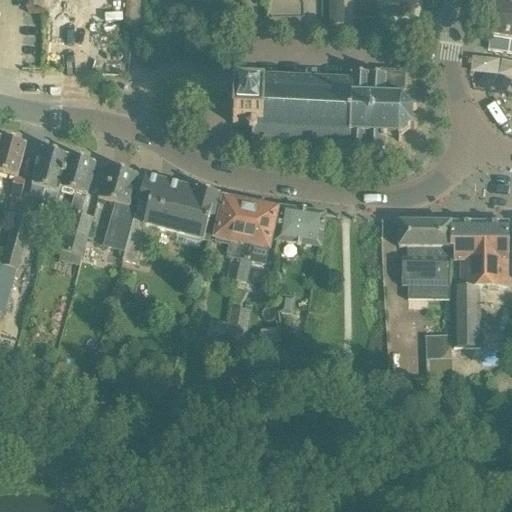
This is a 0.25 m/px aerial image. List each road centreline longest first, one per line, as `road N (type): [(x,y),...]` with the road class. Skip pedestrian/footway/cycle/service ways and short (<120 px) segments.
road 1 (tertiary): [(477,156),(408,198),(277,188),(190,166),(141,137),(0,102)]
road 2 (tertiary): [(477,156),(451,76),(458,0)]
